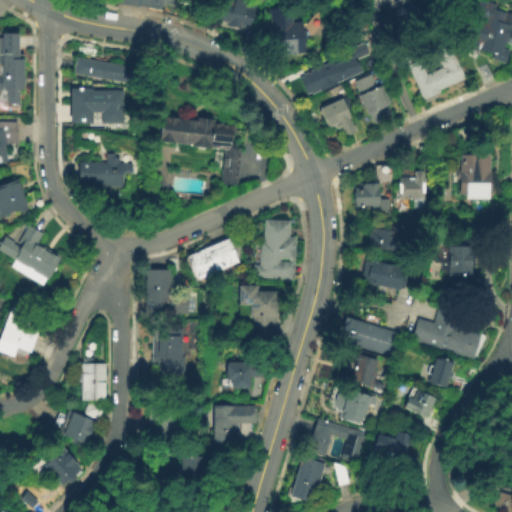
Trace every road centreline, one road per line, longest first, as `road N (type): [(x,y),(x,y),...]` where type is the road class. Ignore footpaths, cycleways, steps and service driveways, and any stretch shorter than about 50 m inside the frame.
road 1 (tertiary): [(31,0),(185,42),(223,62),(264,96),(294,140),(319,211),(321,267),(250,511)]
road 2 (residential): [(115,242),(165,240),(511,88)]
road 3 (residential): [(115,242),(119,401),(112,444),(63,511)]
road 4 (residential): [(47,9),(51,186),(72,219),(115,242)]
road 5 (residential): [(24,403),(48,383),(115,242)]
road 6 (residential): [(511,348),(442,452),(440,510)]
